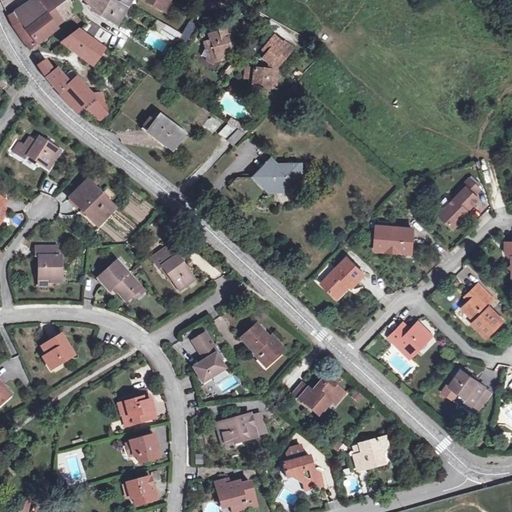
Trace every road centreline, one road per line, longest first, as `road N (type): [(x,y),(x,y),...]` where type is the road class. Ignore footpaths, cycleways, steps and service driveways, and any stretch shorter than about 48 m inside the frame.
road 1 (tertiary): [(37,81),(343,356)]
road 2 (residential): [(174,511),(180,406),(174,378),(149,342)]
road 3 (tertiary): [(343,356),(471,470)]
road 4 (residential): [(149,342),(88,314),(0,316)]
road 5 (residential): [(415,295),(497,217),(511,216)]
road 6 (residential): [(471,470),(459,486),(359,511)]
road 7 (residential): [(415,295),(470,352),(511,359)]
